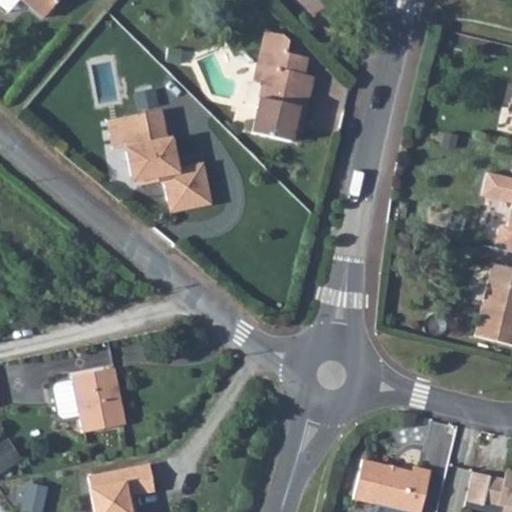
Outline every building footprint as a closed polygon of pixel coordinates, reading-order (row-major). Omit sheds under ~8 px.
[(15,0),(39,20),(56,0),(15,0)] [(252,134),(290,143),(306,77),(304,76),(308,60),(289,55),(291,43),(287,38),(266,32),(258,66),(268,69),(265,82),(252,134)] [(255,79),(265,82),(268,69),(258,66),(255,79)] [(306,77),(290,143),(297,145),(312,77),(306,77)] [(160,139),(152,105),(117,113),(123,141),(117,142),(126,179),(136,187),(172,178),(179,209),(206,203),(197,163),(176,167),(170,137),(160,139)] [(511,181),(486,176),(481,198),(511,205),(505,232),(498,230),(494,250),(511,254),(511,181)] [(511,271),(491,267),(473,340),(511,347),(511,271)] [(127,424),(116,370),(73,378),(74,382),(59,384),(55,389),(61,422),(67,424),(82,421),(84,433),(127,424)] [(0,470),(17,459),(4,440),(0,442),(0,470)] [(399,511),(420,511),(428,472),(412,467),(410,472),(362,460),(352,500),(399,511)] [(131,511),(128,496),(133,495),(156,490),(151,465),(90,479),(95,511),(131,511)] [(472,473),(465,503),(483,508),(484,505),(490,478),(472,473)] [(490,478),(484,505),(498,509),(504,482),(490,478)] [(511,511),(511,483),(504,482),(498,509),(503,511),(511,511)] [(40,511),(46,488),(24,483),(18,511),(20,511),(40,511)]
